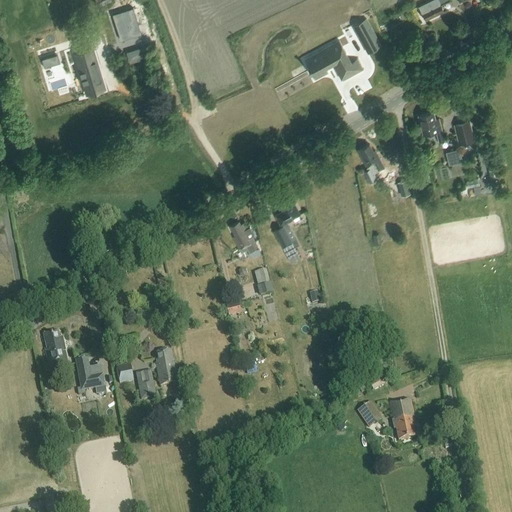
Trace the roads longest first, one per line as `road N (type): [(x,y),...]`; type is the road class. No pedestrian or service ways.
road 1 (tertiary): [(0,340),(511,33)]
road 2 (track): [(468,511),(397,101)]
